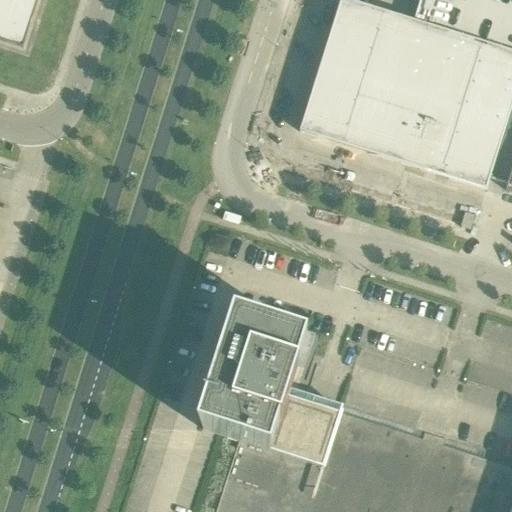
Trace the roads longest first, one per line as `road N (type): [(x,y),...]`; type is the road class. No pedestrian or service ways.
road 1 (secondary): [(173,0),(11,511)]
road 2 (secondary): [(45,511),(207,0)]
road 3 (unclassified): [(511,281),(237,190),(226,158),(275,0)]
road 4 (unclassified): [(106,0),(62,116),(30,131),(0,125)]
